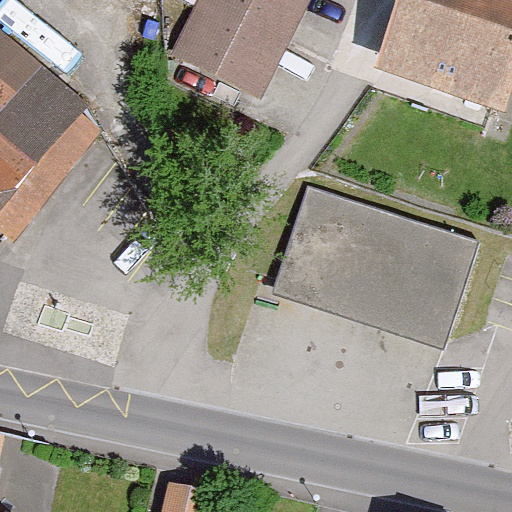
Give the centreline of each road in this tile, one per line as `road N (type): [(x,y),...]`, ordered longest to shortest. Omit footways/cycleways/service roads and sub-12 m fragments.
road 1 (tertiary): [(511,498),(0,399)]
road 2 (unknown): [(203,287),(68,39)]
road 3 (unknown): [(203,287),(353,88)]
road 4 (unknown): [(159,430),(203,287)]
